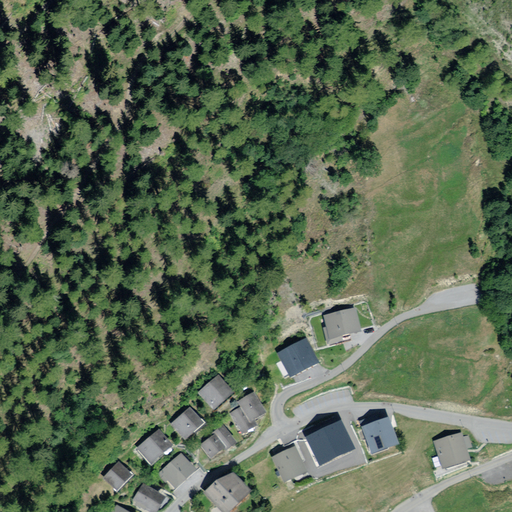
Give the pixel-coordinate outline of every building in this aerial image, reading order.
[(359,307),(322,317),(329,346),(366,336),(359,307)] [(309,339),(278,354),(288,375),(319,360),(309,339)] [(233,392),(216,373),(197,390),(215,409),(233,392)] [(238,397),(243,406),(251,419),(263,412),(250,390),(238,397)] [(190,406),(170,424),(185,441),(206,423),(190,406)] [(256,428),(251,419),(243,406),(230,413),(242,435),(256,428)] [(390,416),(360,427),(371,454),(400,444),(390,416)] [(343,421),(306,437),(320,466),(356,449),(343,421)] [(224,426),(200,444),(212,460),(236,442),(224,426)] [(158,428),(135,449),(150,466),(173,445),(158,428)] [(464,431),(433,441),(442,469),(473,459),(464,431)] [(295,445),(270,457),(283,483),(308,471),(295,445)] [(180,454),(160,471),(174,487),(194,470),(180,454)] [(119,460),(102,477),(116,491),(133,474),(119,460)] [(233,472),(206,496),(219,511),(228,511),(252,492),(233,472)] [(145,485),(133,504),(145,511),(153,511),(163,497),(145,485)]
